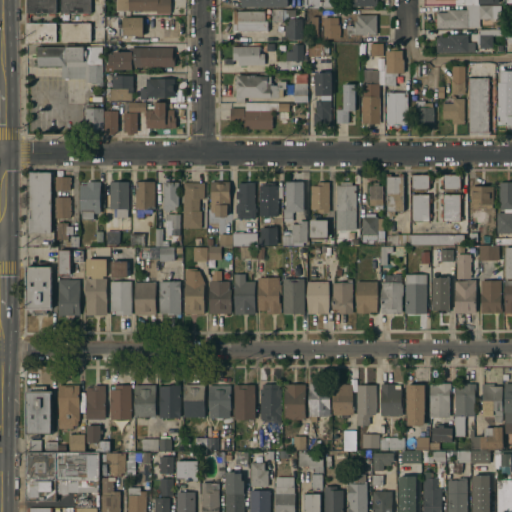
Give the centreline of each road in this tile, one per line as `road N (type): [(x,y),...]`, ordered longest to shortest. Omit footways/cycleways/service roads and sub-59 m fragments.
road 1 (residential): [(511,347),(2,353)]
road 2 (residential): [(511,153),(2,156)]
road 3 (tertiary): [(2,333),(1,511)]
road 4 (residential): [(202,0),(202,152)]
